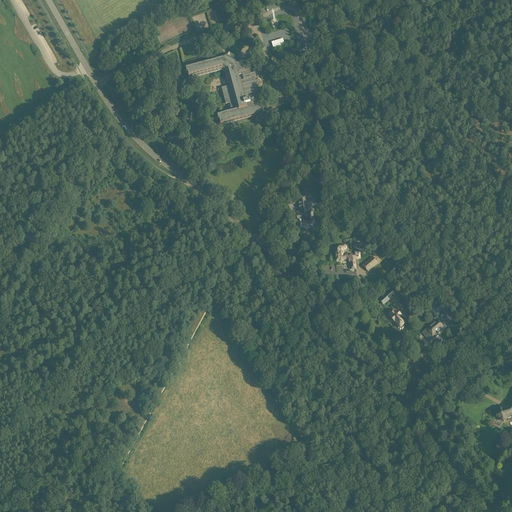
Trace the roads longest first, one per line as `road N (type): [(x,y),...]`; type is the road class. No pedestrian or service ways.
road 1 (secondary): [(406,407),(221,206),(123,124),(48,0)]
road 2 (track): [(287,150),(511,353)]
road 3 (secondary): [(479,511),(406,407)]
road 4 (unclassified): [(406,407),(511,336)]
